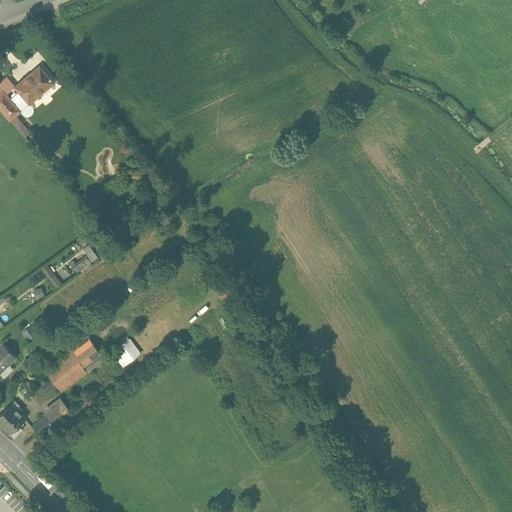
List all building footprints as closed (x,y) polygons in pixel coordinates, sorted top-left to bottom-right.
[(56,83),(40,65),(16,86),(15,87),(19,91),(24,98),(31,105),(56,83)] [(0,93),(5,90),(8,93),(15,87),(16,86),(8,77),(0,84),(0,93)] [(8,93),(5,90),(0,93),(0,106),(12,121),(18,116),(21,114),(23,112),(17,104),(24,98),(19,91),(12,98),(8,93)] [(23,112),(21,114),(23,116),(27,117),(30,116),(33,114),(34,110),(33,107),(31,105),(24,98),(17,104),(23,112)] [(32,133),(18,116),(12,121),(26,138),(32,133)] [(92,228),(77,239),(81,245),(97,234),(92,228)] [(108,254),(117,247),(106,233),(97,239),(108,254)] [(73,265),(78,273),(99,258),(90,244),(84,249),(88,254),(73,265)] [(42,270),(56,288),(63,283),(49,265),(42,270)] [(225,299),(236,291),(222,273),(212,281),(225,299)] [(37,299),(46,296),(43,287),(34,291),(37,299)] [(44,369),(61,391),(103,359),(83,332),(61,348),(64,351),(52,361),(53,362),(44,369)] [(130,338),(115,348),(126,363),(141,352),(130,338)] [(2,342),(0,344),(0,372),(16,357),(2,342)] [(47,391),(54,385),(49,378),(42,384),(47,391)] [(24,395),(6,413),(4,410),(0,413),(0,422),(14,437),(22,429),(18,425),(36,408),(24,395)] [(42,410),(52,423),(69,410),(59,397),(42,410)] [(44,413),(29,423),(36,432),(50,422),(44,413)]
